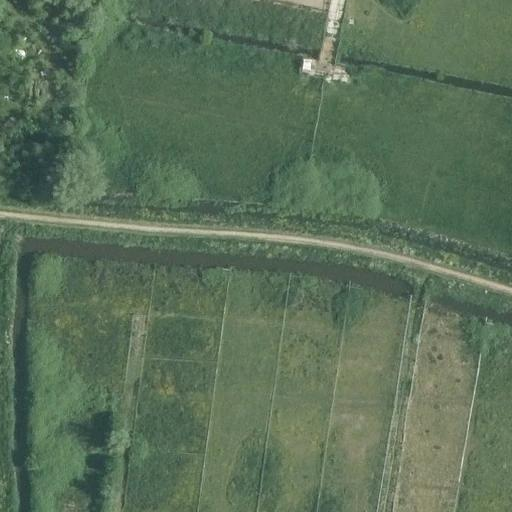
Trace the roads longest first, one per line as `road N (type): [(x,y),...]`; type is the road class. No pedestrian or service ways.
road 1 (unknown): [(511,292),(349,249),(0,215)]
road 2 (unknown): [(385,511),(417,304),(431,270)]
